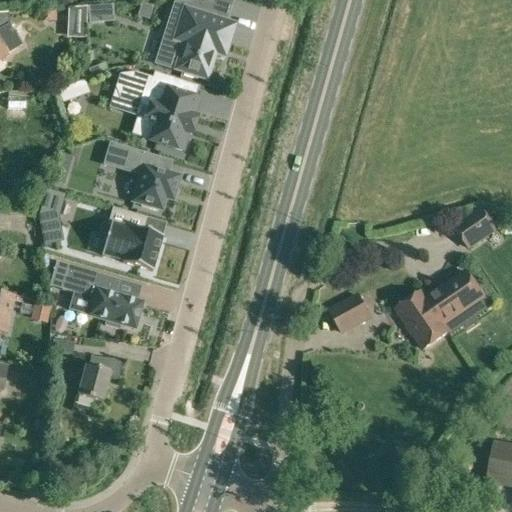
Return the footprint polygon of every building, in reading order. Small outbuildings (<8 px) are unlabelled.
[(85,39),(86,9),(68,10),(67,39),(85,39)] [(235,26),(183,10),(177,32),(186,35),(174,71),(184,74),(183,76),(197,81),(198,79),(207,82),(217,49),(223,51),(228,49),(235,26)] [(55,21),(53,11),(38,13),(39,23),(55,21)] [(0,60),(6,57),(0,45),(0,30),(8,26),(8,14),(0,14),(0,60)] [(175,93),(178,81),(153,74),(152,79),(135,74),(119,75),(114,89),(119,100),(148,110),(145,121),(156,125),(150,142),(181,152),(187,134),(189,135),(191,135),(192,131),(194,123),(196,119),(195,118),(192,118),(194,111),(197,101),(198,100),(194,99),(175,93)] [(141,208),(157,212),(157,210),(161,211),(165,199),(171,200),(172,201),(172,200),(174,192),(179,178),(166,174),(167,172),(156,169),(159,159),(110,145),(104,165),(140,176),(132,202),(141,205),(141,208)] [(122,264),(152,273),(161,239),(162,239),(162,238),(143,232),(147,219),(112,209),(107,226),(110,227),(101,257),(122,262),(122,264)] [(481,211),(454,229),(468,249),(495,231),(481,211)] [(68,267),(61,291),(93,300),(88,317),(105,322),(104,327),(119,331),(120,327),(134,331),(142,304),(115,296),(119,281),(94,274),(68,267)] [(465,273),(427,300),(445,325),(445,326),(484,299),(465,273)] [(8,323),(13,296),(0,293),(0,333),(2,322),(8,323)] [(445,325),(427,300),(422,293),(396,311),(423,351),(449,333),(445,326),(445,325)] [(370,319),(358,297),(330,312),(342,334),(370,319)] [(51,308),(36,305),(32,324),(47,328),(51,308)] [(119,381),(122,363),(88,358),(86,366),(84,366),(76,398),(101,404),(107,379),(119,381)] [(511,447),(494,444),(486,483),(511,488),(511,447)] [(471,466),(458,461),(445,494),(459,500),(471,466)]
